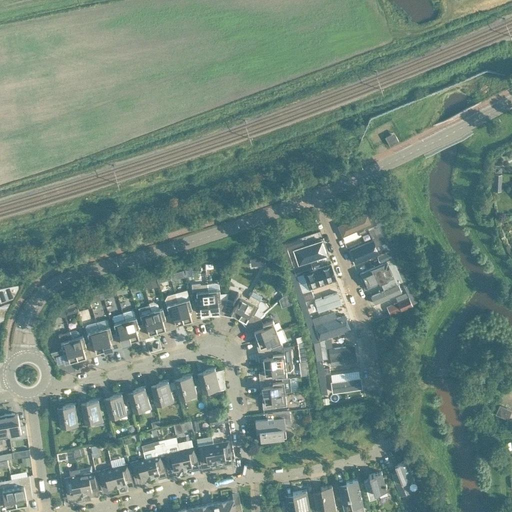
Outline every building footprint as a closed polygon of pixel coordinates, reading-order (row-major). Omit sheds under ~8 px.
[(398,141),(396,136),(387,141),(390,145),(398,141)] [(376,207),(370,209),(375,220),(378,227),(376,228),(369,231),(370,232),(372,237),(379,234),(381,233),(386,231),(380,218),(376,207)] [(368,212),(337,226),(342,237),(343,236),(345,242),(359,236),(356,230),(373,223),(368,212)] [(391,241),(386,231),(381,233),(385,244),(389,252),(387,253),(379,256),(381,262),(389,258),(391,257),(397,255),(391,241)] [(349,249),(355,264),(378,254),(372,240),(349,249)] [(294,268),(290,257),(287,249),(285,243),(279,245),(282,252),(284,259),(288,270),(294,268)] [(326,255),(323,246),(315,249),(313,244),(293,251),(298,265),(326,255)] [(407,279),(399,261),(394,264),(402,281),(407,279)] [(296,267),(294,268),(296,276),(299,275),(302,274),(304,273),(314,270),(313,267),(311,262),(300,266),(296,267)] [(391,276),(386,263),(361,274),(367,286),(391,276)] [(310,289),(336,280),(330,264),(304,273),(310,289)] [(296,276),(294,268),(288,270),(297,294),(302,292),(310,289),(309,288),(304,273),(302,274),(299,275),(296,276)] [(158,286),(155,278),(146,281),(148,288),(158,286)] [(412,289),(407,279),(402,281),(408,296),(407,297),(397,301),(398,303),(401,308),(417,301),(412,289)] [(210,311),(207,285),(207,284),(200,285),(199,283),(191,284),(192,294),(190,295),(193,306),(194,307),(193,307),(197,320),(204,318),(205,311),(210,311)] [(19,287),(18,284),(0,287),(0,300),(0,302),(13,298),(19,287)] [(218,284),(207,285),(210,311),(215,310),(215,313),(224,315),(227,298),(220,299),(219,284),(218,284)] [(371,296),(375,304),(401,292),(398,284),(371,296)] [(186,290),(175,293),(183,321),(188,320),(190,322),(197,320),(193,307),(192,308),(186,290)] [(265,303),(260,300),(263,295),(252,290),(250,294),(248,298),(239,315),(238,316),(242,319),(241,321),(247,328),(260,316),(264,312),(262,311),(268,306),(265,303)] [(238,316),(248,298),(238,292),(233,301),(227,298),(224,315),(232,317),(234,314),(238,316)] [(309,312),(305,300),(302,292),(297,294),(299,302),(305,319),(311,317),(309,312)] [(337,292),(314,300),(318,312),(341,304),(337,292)] [(183,321),(175,293),(167,295),(165,299),(169,314),(167,315),(171,329),(179,326),(179,322),(183,321)] [(171,329),(167,315),(165,315),(162,307),(159,308),(158,304),(153,301),(149,302),(149,304),(157,330),(162,329),(163,331),(171,329)] [(157,330),(149,304),(138,307),(143,323),(140,324),(145,338),(153,336),(152,332),(157,330)] [(401,317),(411,310),(408,306),(398,313),(401,317)] [(145,338),(140,324),(138,325),(134,311),(132,310),(123,312),(131,340),(135,338),(137,340),(145,338)] [(335,311),(313,319),(320,340),(350,330),(345,314),(337,317),(335,311)] [(131,340),(123,312),(113,315),(112,316),(112,317),(116,332),(114,333),(118,347),(126,345),(126,341),(131,340)] [(263,323),(260,316),(247,328),(253,335),(255,334),(257,338),(277,331),(273,320),(263,323)] [(118,347),(114,333),(112,334),(108,320),(106,319),(96,321),(104,349),(109,347),(110,350),(118,347)] [(86,324),(85,326),(87,332),(90,342),(88,342),(91,357),(100,354),(100,350),(104,349),(96,321),(86,324)] [(70,330),(70,331),(74,344),(78,358),(82,357),(84,359),(91,357),(88,342),(85,343),(83,334),(80,335),(79,331),(75,329),(70,331),(70,330)] [(281,329),(277,331),(257,338),(258,342),(256,344),(258,353),(283,347),(281,342),(286,340),(281,329)] [(78,358),(74,344),(70,331),(70,330),(58,334),(63,349),(51,352),(52,354),(51,354),(53,356),(54,358),(55,360),(56,360),(57,362),(56,362),(57,364),(64,362),(65,364),(73,362),(73,360),(78,358)] [(319,341),(315,330),(310,332),(314,343),(319,341)] [(353,344),(329,348),(331,365),(356,362),(353,344)] [(283,347),(258,353),(261,361),(263,361),(264,366),(292,362),(293,362),(290,345),(283,347)] [(323,368),(321,350),(315,351),(318,369),(323,368)] [(293,366),(292,362),(264,366),(264,370),(258,372),(259,380),(273,379),(276,378),(276,376),(286,375),(286,371),(289,370),(293,366)] [(223,368),(215,370),(214,367),(203,370),(203,372),(197,373),(203,394),(226,388),(223,368)] [(330,373),(329,367),(326,368),(323,368),(318,369),(321,395),(327,394),(324,373),(330,373)] [(180,378),(174,380),(180,400),(186,398),(187,398),(188,398),(188,397),(188,396),(188,395),(196,393),(191,373),(182,376),(180,376),(180,378)] [(338,382),(332,383),(333,391),(361,387),(360,379),(343,382),(342,376),(337,377),(338,382)] [(273,381),(273,379),(259,380),(260,389),(263,389),(263,394),(266,394),(285,391),(291,391),(289,377),(281,378),(281,380),(273,381)] [(168,379),(158,382),(156,383),(157,384),(151,386),(156,406),(163,404),(164,404),(165,403),(165,402),(165,401),(173,399),(168,379)] [(144,386),(135,388),(133,389),(133,391),(128,393),(133,413),(140,411),(141,411),(141,410),(142,410),(142,409),(142,408),(142,407),(150,405),(144,386)] [(286,403),(285,391),(263,394),(264,399),(262,400),(263,408),(276,407),(276,404),(286,403)] [(121,392),(112,395),(110,395),(110,397),(104,399),(109,419),(116,417),(117,417),(117,416),(118,416),(118,415),(118,414),(126,412),(121,392)] [(98,398),(89,400),(86,401),(87,402),(81,404),(85,424),(92,423),(93,422),(94,421),(94,420),(94,419),(102,418),(98,398)] [(74,403),(65,404),(63,405),(63,407),(57,408),(60,428),(67,427),(68,427),(69,426),(69,425),(70,425),(70,424),(78,422),(74,403)] [(508,419),(511,410),(506,408),(502,417),(508,419)] [(291,422),(289,411),(273,412),(274,421),(267,421),(267,419),(255,420),(256,430),(259,430),(261,442),(269,441),(268,439),(286,437),(284,423),(291,422)] [(20,425),(19,420),(18,413),(15,414),(15,413),(11,413),(5,414),(9,434),(17,433),(17,435),(19,437),(27,436),(26,424),(20,425)] [(229,421),(227,413),(209,416),(210,424),(229,421)] [(9,434),(5,414),(0,414),(0,442),(3,442),(1,436),(9,434)] [(121,431),(131,424),(123,414),(114,421),(121,431)] [(193,437),(200,435),(198,425),(191,427),(193,437)] [(203,437),(197,438),(198,445),(200,458),(206,457),(207,462),(216,461),(213,443),(212,435),(203,437)] [(192,439),(177,442),(183,467),(189,466),(192,465),(198,464),(197,459),(192,439)] [(224,454),(231,453),(228,440),(213,443),(216,461),(225,459),(224,454)] [(183,467),(179,449),(177,442),(165,445),(164,442),(159,443),(162,452),(164,453),(167,466),(173,464),(174,469),(183,467)] [(164,466),(160,454),(162,452),(159,443),(154,444),(155,447),(143,451),(145,458),(150,476),(159,473),(158,468),(164,466)] [(67,451),(57,452),(58,460),(68,458),(67,451)] [(123,457),(110,460),(112,467),(117,485),(123,483),(126,482),(125,478),(131,476),(127,463),(125,464),(123,457)] [(150,476),(145,458),(130,462),(134,475),(140,473),(141,478),(150,476)] [(413,477),(406,460),(397,464),(398,465),(397,467),(396,467),(397,471),(391,474),(400,495),(410,491),(406,480),(413,477)] [(90,466),(78,468),(79,475),(83,493),(92,491),(91,486),(97,485),(94,472),(91,472),(90,466)] [(117,485),(112,467),(97,471),(101,484),(107,482),(108,487),(117,485)] [(71,476),(64,478),(66,491),(73,490),(74,494),(83,493),(79,475),(78,468),(70,470),(71,476)] [(371,484),(365,486),(369,500),(376,498),(374,493),(386,489),(381,471),(369,474),(369,475),(371,484)] [(32,495),(29,475),(11,478),(16,505),(27,502),(26,496),(32,495)] [(16,505),(11,478),(0,480),(0,501),(4,500),(6,507),(16,505)] [(346,481),(346,483),(347,485),(338,487),(343,511),(346,511),(353,510),(352,506),(363,504),(357,479),(346,481)] [(321,491),(313,492),(316,510),(324,509),(325,511),(336,510),(332,485),(320,487),(321,491)] [(287,499),(286,499),(288,511),(303,511),(310,509),(306,490),(292,492),(293,494),(294,499),(287,500),(287,499)] [(242,511),(240,502),(234,504),(233,498),(223,500),(225,511),(242,511)] [(225,511),(223,500),(213,502),(214,511),(225,511)] [(214,511),(213,502),(202,505),(203,511),(214,511)]
